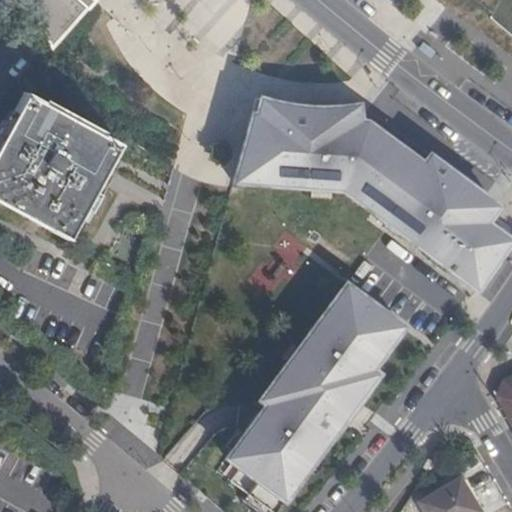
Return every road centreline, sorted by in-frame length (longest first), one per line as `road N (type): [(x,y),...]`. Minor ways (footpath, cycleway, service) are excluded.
road 1 (tertiary): [(321,0),(511,150)]
road 2 (residential): [(0,375),(162,511)]
road 3 (residential): [(345,511),(451,378)]
road 4 (unknown): [(156,506),(211,418),(240,415)]
